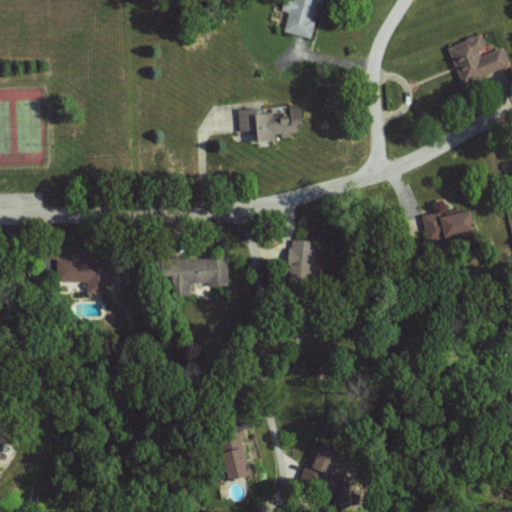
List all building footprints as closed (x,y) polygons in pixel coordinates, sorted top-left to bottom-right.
[(285,30),(313,38),(323,0),(284,0),(282,9),(290,11),(285,30)] [(448,46),(463,84),(511,65),(503,45),(487,51),(480,34),(448,46)] [(240,131),(260,129),(261,141),(279,139),(279,135),(299,133),(298,124),(305,123),(304,105),(289,107),(289,111),(260,114),(259,106),(238,108),(240,131)] [(428,242),(478,231),(473,206),(422,216),(428,242)] [(289,280),(311,280),(310,238),(288,239),(289,280)] [(227,284),(226,256),(166,260),(167,276),(173,275),(174,295),(191,294),(190,282),(208,281),(208,286),(227,284)] [(87,293),(108,293),(108,258),(58,257),(57,280),(88,281),(87,293)] [(321,488),(336,454),(314,444),(300,478),(321,488)]
